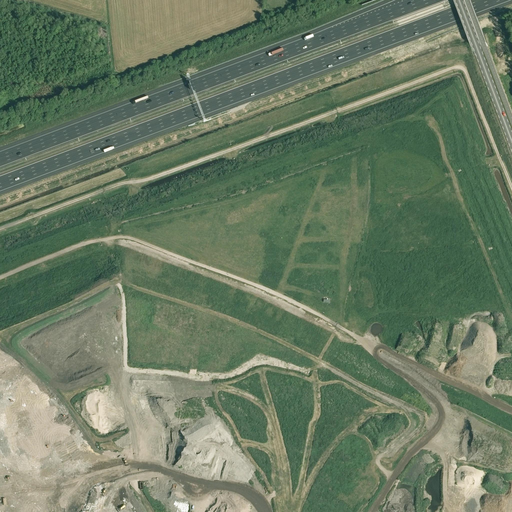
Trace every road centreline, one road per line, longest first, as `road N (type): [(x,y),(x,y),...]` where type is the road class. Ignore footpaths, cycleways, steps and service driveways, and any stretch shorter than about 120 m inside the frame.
road 1 (track): [(511,188),(467,75),(455,66),(0,228)]
road 2 (track): [(511,410),(267,290),(133,238),(87,242),(0,277)]
road 3 (motorway): [(0,183),(491,0)]
road 4 (motorway): [(425,0),(0,159)]
road 5 (track): [(371,511),(441,413),(427,391),(370,344)]
road 6 (secondary): [(511,140),(458,0)]
road 7 (track): [(139,466),(235,489),(263,511)]
